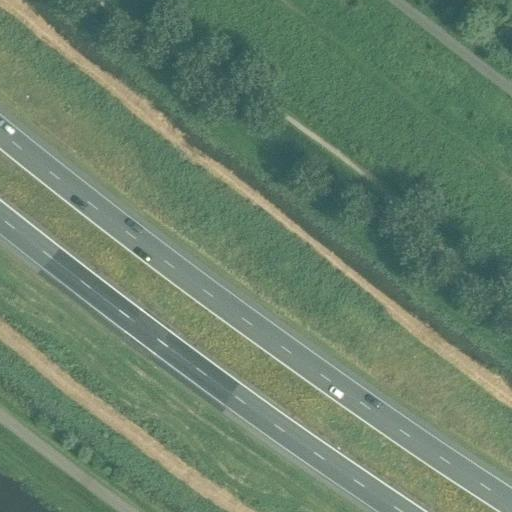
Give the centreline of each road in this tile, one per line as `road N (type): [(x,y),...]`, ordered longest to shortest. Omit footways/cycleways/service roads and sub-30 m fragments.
road 1 (trunk): [(511,506),(290,355),(0,133)]
road 2 (track): [(90,0),(236,86),(360,174),(449,262),(511,308)]
road 3 (trunk): [(0,218),(238,400),(401,511)]
